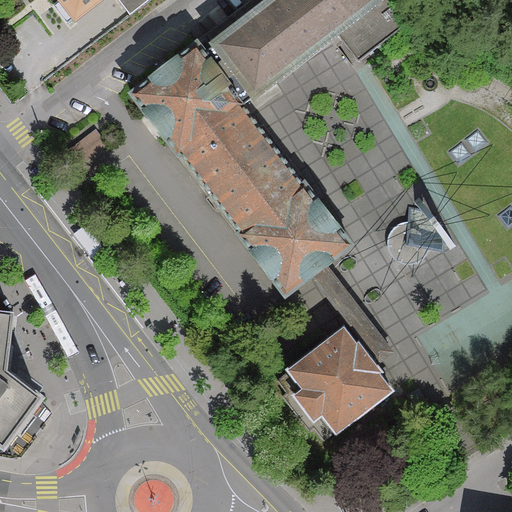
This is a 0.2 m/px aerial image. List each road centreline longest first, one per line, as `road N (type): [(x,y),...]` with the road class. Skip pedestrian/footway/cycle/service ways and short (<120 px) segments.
road 1 (secondary): [(188,461),(154,375),(26,231)]
road 2 (secondary): [(26,231),(83,330),(120,460)]
road 3 (residential): [(194,0),(0,142)]
